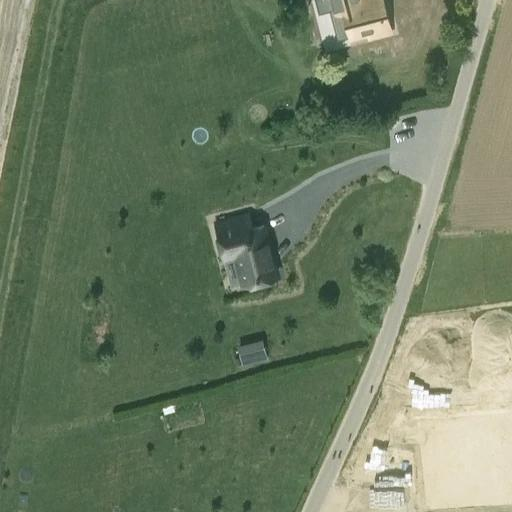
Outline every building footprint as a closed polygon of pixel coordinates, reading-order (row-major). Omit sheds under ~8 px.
[(351,41),(372,36),(391,31),(382,0),(360,0),(359,0),(326,0),(331,18),(342,15),(345,18),(351,41)] [(238,217),(215,223),(221,246),(233,243),(243,284),(276,275),(263,225),(242,230),(238,217)] [(243,364),(269,357),(264,337),(238,344),(243,364)] [(511,338),(413,346),(421,356),(422,372),(408,373),(410,392),(416,387),(421,393),(431,385),(424,377),(437,367),(436,345),(448,360),(452,357),(465,356),(472,351),(511,347),(511,338)] [(368,511),(406,511),(404,480),(367,482),(368,511)]
